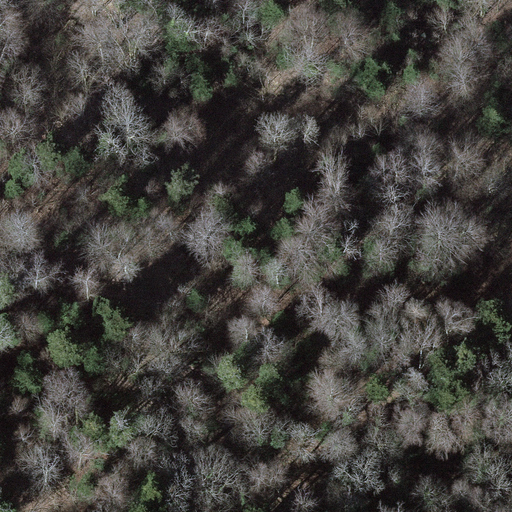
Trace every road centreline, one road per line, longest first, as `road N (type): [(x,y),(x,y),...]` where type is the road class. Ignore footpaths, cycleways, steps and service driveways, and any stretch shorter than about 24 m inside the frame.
road 1 (track): [(0,267),(236,295),(332,291),(465,304),(494,311),(511,327)]
road 2 (track): [(511,475),(324,475),(113,496),(76,511)]
